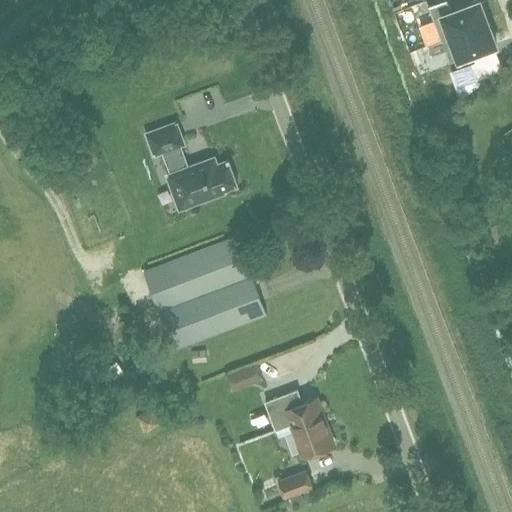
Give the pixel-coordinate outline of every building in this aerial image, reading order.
[(443,0),(433,4),(445,38),(488,22),(479,0),(478,0),(455,8),(452,0),(443,0)] [(488,22),(445,38),(458,72),(476,65),(472,54),(496,45),(488,22)] [(164,102),(160,84),(131,92),(135,109),(164,102)] [(170,174),(175,187),(185,183),(193,204),(225,192),(224,190),(238,185),(228,160),(217,164),(214,156),(189,166),(181,144),(184,143),(176,122),(146,133),(154,154),(161,151),(170,174)] [(174,349),(267,314),(237,236),(144,271),(174,349)] [(262,378),(256,363),(227,374),(233,390),(262,378)] [(301,401),(297,390),(264,402),(274,431),(290,425),(301,457),(336,444),(318,395),(301,401)] [(284,499),(312,488),(305,470),(277,481),(284,499)]
